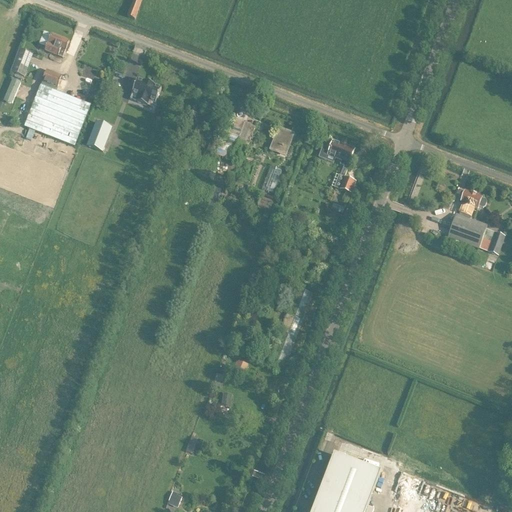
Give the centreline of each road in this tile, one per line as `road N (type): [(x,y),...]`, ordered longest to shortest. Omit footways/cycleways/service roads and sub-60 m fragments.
road 1 (unclassified): [(264,511),(402,141)]
road 2 (unclassified): [(402,141),(38,0)]
road 3 (unclassified): [(402,141),(455,0)]
road 4 (unknown): [(381,195),(441,221),(465,165)]
